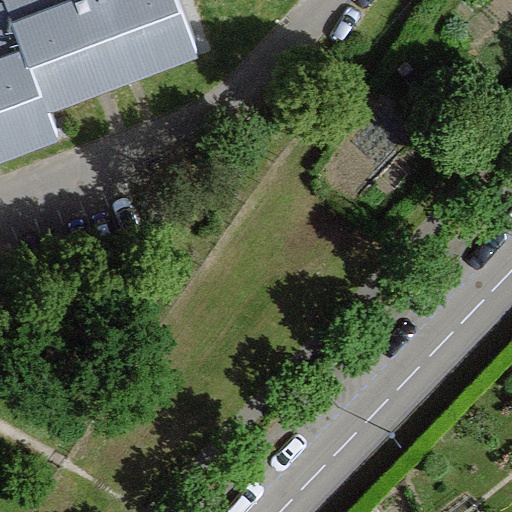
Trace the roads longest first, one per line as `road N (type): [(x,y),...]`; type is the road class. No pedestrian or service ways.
road 1 (residential): [(0,207),(199,121),(323,0)]
road 2 (tertiary): [(511,271),(280,511)]
